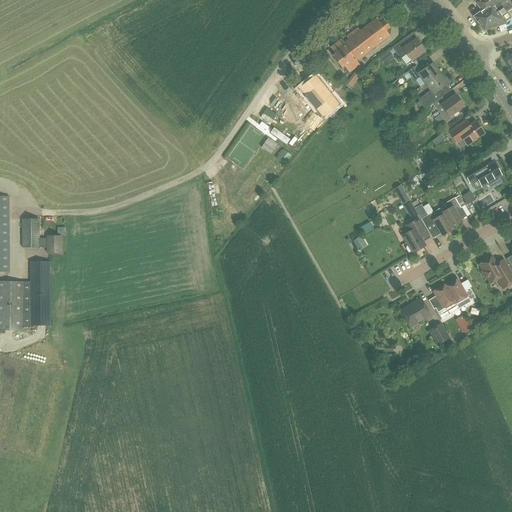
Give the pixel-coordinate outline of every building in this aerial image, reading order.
[(481,11),(474,16),(479,23),(497,10),(496,9),(501,5),(500,4),(505,0),(475,0),(474,1),(481,11)] [(497,10),(479,23),(483,29),(484,30),(486,30),(506,23),(505,22),(501,17),(507,12),(506,11),(511,6),(511,3),(509,0),(505,0),(500,4),(501,5),(496,9),(497,10)] [(384,20),(380,23),(376,18),(343,43),(340,40),(330,47),(335,53),(332,56),(342,68),(345,66),(349,73),(359,65),(356,61),(389,35),(386,31),(390,28),(384,20)] [(410,44),(405,38),(392,47),(401,59),(407,54),(412,60),(424,51),(416,39),(410,44)] [(389,52),(380,58),(385,66),(389,64),(387,60),(392,57),(389,52)] [(409,71),(408,71),(403,76),(406,81),(412,77),(415,81),(420,77),(425,84),(440,73),(433,62),(423,70),(419,64),(409,71)] [(424,96),(420,99),(426,108),(430,105),(432,104),(442,97),(438,91),(448,83),(440,73),(425,84),(430,91),(424,96)] [(340,104),(331,93),(324,85),(322,82),(316,75),(316,74),(315,75),(299,89),(299,88),(298,89),(305,96),(304,97),(305,97),(315,109),(315,110),(316,110),(322,118),(323,118),(339,104),(340,105),(340,104)] [(368,100),(375,96),(371,91),(364,95),(368,100)] [(435,108),(436,110),(440,115),(434,119),(440,126),(451,118),(450,116),(464,106),(456,94),(445,102),(442,97),(432,104),(435,108)] [(466,121),(460,125),(450,132),(457,143),(462,139),(467,146),(484,134),(476,122),(470,126),(466,121)] [(487,167),(483,161),(464,172),(470,182),(477,178),(482,186),(489,182),(492,188),(502,183),(498,176),(501,175),(498,170),(500,168),(497,163),(495,164),(494,162),(487,167)] [(434,178),(424,184),(430,192),(439,186),(434,178)] [(450,180),(441,185),(445,192),(454,186),(450,180)] [(395,190),(397,194),(399,193),(405,203),(409,201),(401,187),(400,186),(394,189),(395,190)] [(467,204),(475,200),(471,191),(462,195),(467,204)] [(0,271),(9,272),(9,197),(0,196),(0,271)] [(446,207),(448,209),(443,213),(453,230),(452,228),(462,222),(456,212),(461,209),(461,208),(465,206),(459,196),(447,203),(446,205),(446,207)] [(410,203),(405,206),(412,218),(417,215),(410,203)] [(425,212),(419,216),(425,226),(434,221),(442,236),(453,230),(443,213),(442,213),(440,209),(428,216),(425,212)] [(39,248),(39,247),(39,239),(39,219),(22,219),(22,248),(39,248)] [(413,253),(425,246),(423,241),(429,238),(418,219),(407,226),(410,231),(403,236),(408,245),(407,246),(406,249),(408,252),(410,253),(412,252),(413,253)] [(363,234),(373,230),(370,223),(361,226),(363,234)] [(100,250),(102,250),(102,241),(100,240),(100,234),(83,234),(82,259),(100,259),(100,250)] [(39,239),(39,247),(47,247),(47,253),(61,253),(62,236),(47,236),(47,239),(39,239)] [(353,241),(356,247),(364,242),(361,236),(353,241)] [(511,283),(511,274),(504,260),(497,264),(493,257),(491,258),(489,257),(486,259),(486,261),(480,265),(490,283),(497,279),(503,289),(511,283)] [(50,262),(30,262),(31,282),(31,326),(51,326),(50,262)] [(445,285),(456,303),(461,300),(466,308),(478,301),(470,288),(464,291),(457,280),(446,287),(445,285)] [(22,326),(31,326),(31,282),(23,282),(0,281),(0,330),(22,331),(22,326)] [(456,303),(445,285),(434,292),(441,304),(435,308),(442,319),(452,313),(449,309),(451,308),(449,304),(454,301),(455,303),(456,303)] [(404,309),(404,312),(402,312),(411,327),(430,315),(421,299),(404,309)] [(461,316),(455,320),(462,332),(468,328),(461,316)] [(440,324),(429,331),(438,345),(448,339),(440,324)] [(0,355),(0,448),(39,458),(60,370),(0,355)]
